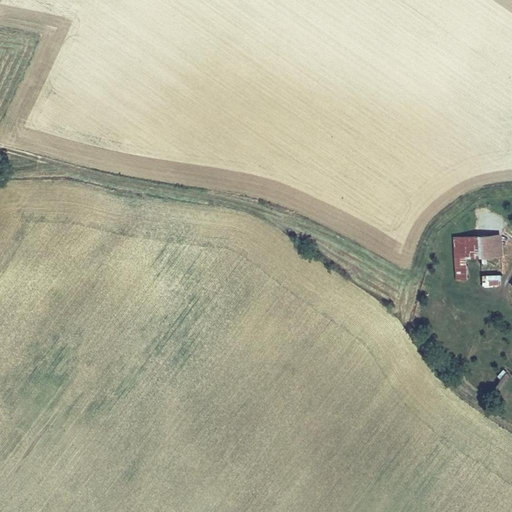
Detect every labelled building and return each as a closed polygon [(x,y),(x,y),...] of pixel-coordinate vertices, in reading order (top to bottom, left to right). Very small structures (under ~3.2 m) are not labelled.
[(496,246),(476,248),(478,269),(499,268),(496,246)] [(478,269),(476,248),(450,249),(454,287),(480,286),(478,269)] [(478,269),(480,286),(498,285),(501,285),(499,268),(478,269)] [(498,285),(480,286),(481,288),(482,297),(498,296),(498,285)] [(503,390),(509,373),(501,370),(495,387),(503,390)]
